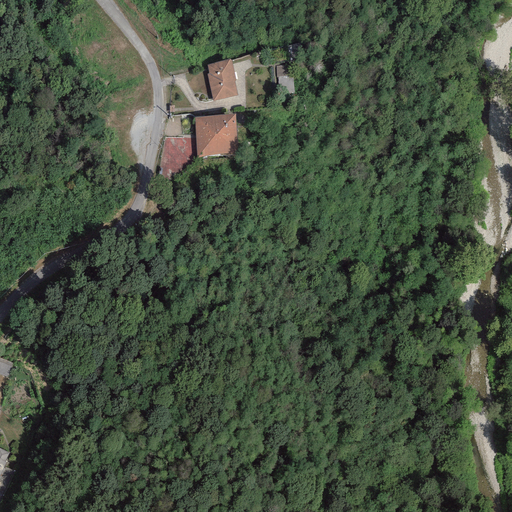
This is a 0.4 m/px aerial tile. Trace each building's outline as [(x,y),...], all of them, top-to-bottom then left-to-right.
[(232,60),(206,66),(213,102),(240,97),(232,60)] [(288,76),(288,64),(277,64),(279,92),(295,91),(295,76),(288,76)] [(235,116),(195,118),(197,158),(237,156),(235,116)] [(0,361),(0,374),(9,376),(11,365),(0,361)] [(0,476),(10,455),(0,450),(0,476)]
